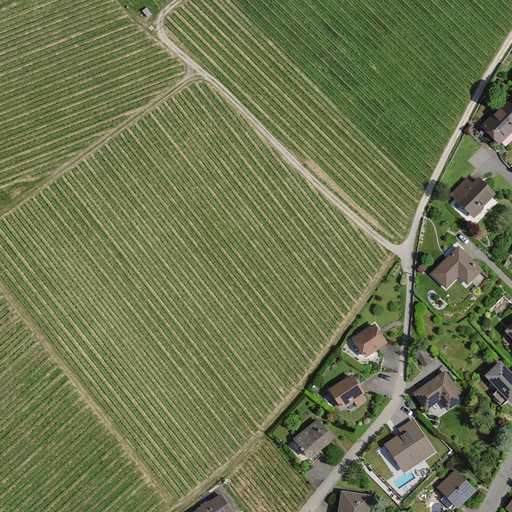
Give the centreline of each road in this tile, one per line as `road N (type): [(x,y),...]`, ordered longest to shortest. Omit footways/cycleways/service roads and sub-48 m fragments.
road 1 (residential): [(306,511),(400,396),(413,235),(426,195),(511,39)]
road 2 (track): [(411,254),(391,249),(318,187),(164,39),(161,18),(178,0)]
road 3 (track): [(0,210),(198,69)]
